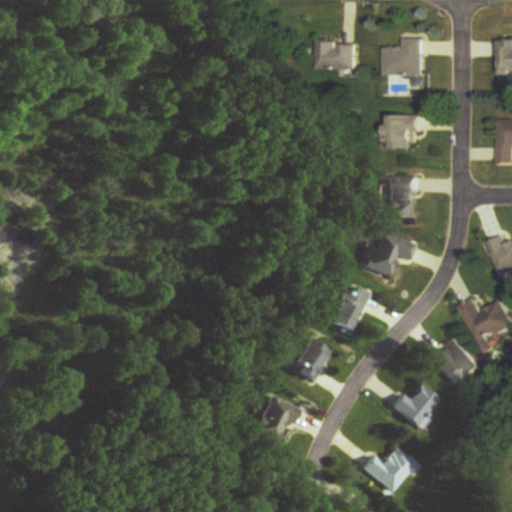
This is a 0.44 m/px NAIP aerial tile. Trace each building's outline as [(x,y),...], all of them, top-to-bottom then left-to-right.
[(424,40),(405,40),(405,49),(387,49),(387,77),(424,77),(424,40)] [(511,42),(500,43),(500,77),(511,76),(511,42)] [(359,44),(321,44),(321,71),(359,71),(359,44)] [(392,117),(392,150),(422,150),(422,117),(392,117)] [(511,120),(499,121),(499,163),(511,162),(511,120)] [(386,178),(386,218),(411,218),(411,196),(420,196),(420,178),(386,178)] [(362,269),(388,279),(396,258),(408,263),(414,246),(376,232),(362,269)] [(511,276),(511,244),(510,245),(507,237),(491,243),(504,280),(511,276)] [(368,295),(354,288),(350,296),(343,292),(326,326),(348,337),(368,295)] [(488,356),(498,351),(493,340),(511,330),(511,314),(506,303),(485,313),(479,300),(464,308),(488,356)] [(289,368),(310,383),(330,354),(309,340),(289,368)] [(480,367),(456,340),(432,361),(456,388),(480,367)] [(391,409),(415,429),(438,401),(420,387),(408,402),(401,396),(391,409)] [(295,410),(269,397),(251,433),(277,446),(295,410)] [(361,471),(391,494),(405,475),(409,478),(418,467),(394,448),(381,465),(371,458),(361,471)]
